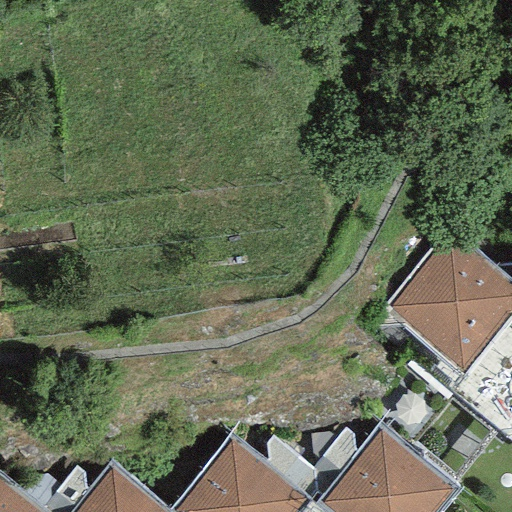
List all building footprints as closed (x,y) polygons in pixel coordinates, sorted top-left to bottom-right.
[(511,269),(446,220),(371,320),(403,316),(465,361),(511,299),(511,269)] [(433,511),(459,480),(380,416),(317,495),(337,511),(433,511)] [(296,511),(313,493),(232,426),(170,500),(183,511),(296,511)] [(183,511),(170,500),(111,457),(64,511),(183,511)] [(0,511),(53,511),(55,510),(0,465),(0,511)]
